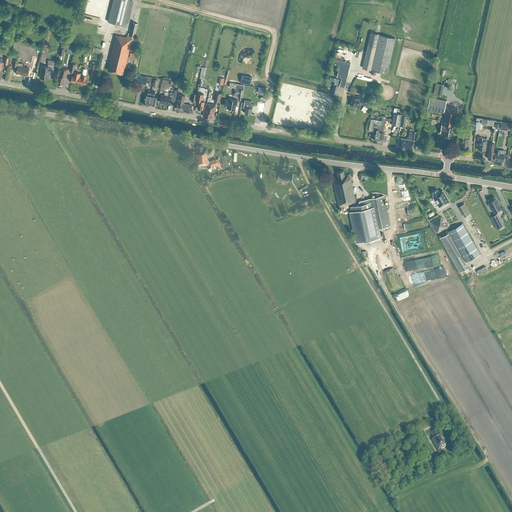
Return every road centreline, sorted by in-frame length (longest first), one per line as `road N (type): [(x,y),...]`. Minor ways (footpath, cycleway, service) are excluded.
road 1 (unclassified): [(448,155),(0,82)]
road 2 (tertiary): [(445,175),(0,105)]
road 3 (track): [(299,157),(453,424)]
road 4 (unknown): [(163,0),(273,30),(266,71),(272,85),(260,127)]
